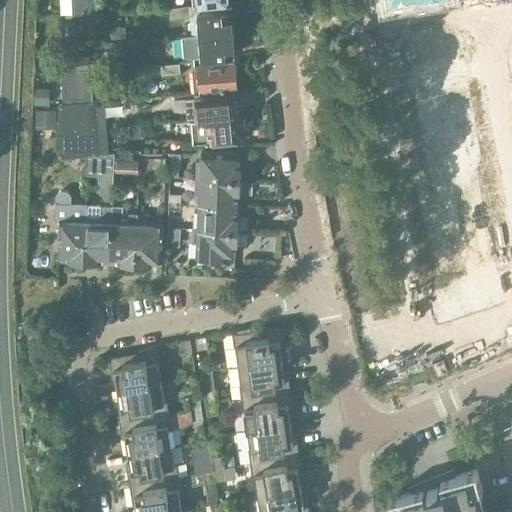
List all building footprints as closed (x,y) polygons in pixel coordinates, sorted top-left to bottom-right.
[(96,0),(63,0),(64,14),(97,13),(96,0)] [(170,19),(190,17),(189,6),(168,8),(170,19)] [(200,34),(234,32),(233,18),(231,18),(230,9),(198,11),(200,34)] [(511,18),(493,22),(502,72),(511,70),(511,18)] [(81,23),(65,23),(65,36),(81,36),(81,23)] [(453,27),(404,36),(408,60),(458,51),(453,27)] [(235,47),(234,32),(200,34),(182,36),(184,57),(195,58),(234,55),(234,47),(235,47)] [(481,40),(473,41),(475,54),(484,53),(481,40)] [(473,41),(465,43),(467,56),(475,54),(473,41)] [(458,51),(408,60),(411,78),(461,70),(458,51)] [(61,73),(89,71),(87,56),(60,58),(61,73)] [(153,75),(180,73),(180,64),(153,65),(153,75)] [(200,90),(237,87),(236,83),(238,81),(238,77),(236,75),(235,64),(194,68),(195,78),(199,77),(200,90)] [(461,70),(411,78),(414,97),(464,88),(461,70)] [(63,105),(93,103),(93,102),(91,102),(89,71),(61,73),(63,105)] [(320,75),(313,75),(314,89),(321,89),(320,75)] [(488,77),(480,79),(482,92),(490,90),(488,77)] [(480,79),(471,80),(474,93),(482,92),(480,79)] [(464,88),(414,97),(418,116),(468,107),(464,88)] [(35,89),(36,106),(49,106),(48,89),(35,89)] [(240,95),(191,99),(173,101),(174,110),(186,110),(187,121),(208,119),(241,116),(240,95)] [(138,100),(122,101),(123,118),(139,117),(138,100)] [(59,105),(59,132),(95,129),(93,103),(63,105),(59,105)] [(36,126),(58,125),(57,107),(36,107),(36,126)] [(468,107),(418,116),(421,135),(471,126),(468,107)] [(495,115),(486,116),(489,129),(497,128),(495,115)] [(241,116),(208,119),(209,130),(193,131),(194,142),(243,138),(241,116)] [(486,116),(478,118),(480,131),(489,129),(486,116)] [(139,124),(127,125),(128,138),(140,137),(139,124)] [(471,126),(421,135),(424,153),(474,144),(471,126)] [(59,132),(59,157),(88,154),(97,153),(95,129),(59,132)] [(184,141),(183,131),(168,132),(166,134),(166,141),(184,141)] [(474,144),(424,153),(428,170),(428,172),(470,164),(470,166),(478,164),(474,144)] [(200,177),(241,179),(242,162),(239,162),(240,153),(202,151),(200,177)] [(97,153),(88,154),(87,171),(103,172),(102,186),(113,186),(113,172),(114,156),(114,152),(97,153)] [(172,153),(171,163),(182,163),(183,153),(172,153)] [(114,156),(113,172),(140,172),(138,154),(114,156)] [(502,154),(493,155),(496,168),(504,167),(502,154)] [(493,155),(485,156),(487,170),(496,168),(493,155)] [(153,158),(152,173),(165,173),(166,173),(166,158),(165,157),(165,158),(153,158)] [(428,170),(420,172),(423,192),(473,183),(470,166),(470,164),(428,172),(428,170)] [(199,203),(238,205),(238,196),(240,196),(241,179),(200,177),(199,203)] [(473,183),(423,192),(427,211),(476,202),(473,183)] [(118,262),(135,263),(137,223),(138,213),(122,213),(122,206),(121,206),(122,189),(112,189),(111,206),(112,206),(110,260),(118,260),(118,262)] [(508,189),(500,191),(502,204),(510,203),(508,189)] [(55,220),(56,220),(60,220),(58,258),(68,258),(67,260),(84,260),(86,220),(86,203),(71,203),(71,195),(67,190),(60,190),(56,194),(55,220)] [(500,191),(491,192),(494,206),(502,204),(500,191)] [(170,193),(169,201),(181,202),(182,194),(170,193)] [(164,210),(165,198),(157,197),(156,209),(164,210)] [(476,202),(427,211),(430,229),(480,221),(476,202)] [(198,229),(239,231),(240,213),(237,213),(238,205),(199,203),(198,213),(196,212),(196,229),(198,229)] [(100,221),(86,220),(84,260),(101,261),(101,259),(110,260),(112,206),(111,206),(101,205),(100,221)] [(480,221),(430,229),(433,248),(483,239),(480,221)] [(153,261),(162,262),(163,224),(137,223),(135,263),(153,263),(153,261)] [(168,227),(168,235),(180,236),(180,228),(168,227)] [(506,228),(498,230),(500,243),(509,241),(506,228)] [(239,231),(198,229),(196,257),(200,257),(205,258),(211,258),(227,259),(227,256),(236,256),(236,247),(238,247),(239,231)] [(483,239),(433,248),(437,267),(486,258),(483,239)] [(486,258),(437,267),(440,286),(490,277),(486,258)] [(490,277),(440,286),(444,309),(494,301),(490,277)] [(30,302),(27,323),(48,327),(51,305),(30,302)] [(250,327),(236,330),(236,333),(232,333),(234,347),(236,347),(238,366),(282,360),(280,349),(284,348),(282,327),(250,331),(250,327)] [(206,336),(196,338),(198,349),(207,347),(206,336)] [(190,339),(180,341),(182,352),(192,351),(190,339)] [(153,346),(139,349),(140,352),(108,357),(112,378),(116,377),(118,389),(161,382),(158,363),(160,363),(158,349),(154,349),(153,346)] [(438,375),(448,371),(443,359),(433,363),(438,375)] [(282,360),(238,366),(241,384),(239,385),(241,398),(290,391),(288,370),(284,371),(282,360)] [(161,382),(118,389),(119,400),(115,400),(119,421),(168,413),(166,400),(164,400),(161,382)] [(204,391),(206,402),(216,401),(214,389),(204,391)] [(290,391),(241,398),(243,411),(244,411),(247,429),(291,423),(289,412),(293,411),(290,391)] [(189,398),(191,409),(201,408),(199,396),(189,398)] [(218,413),(216,401),(206,402),(208,414),(218,413)] [(193,421),(203,419),(201,408),(191,409),(193,421)] [(168,413),(119,421),(122,441),(126,441),(128,452),(171,445),(168,426),(170,426),(168,413)] [(291,423),(247,429),(250,448),(248,448),(249,462),(299,454),(296,434),(292,434),(291,423)] [(171,445),(128,452),(130,463),(126,463),(129,484),(178,476),(176,463),(174,463),(171,445)] [(299,454),(249,462),(252,476),(254,476),(257,494),(301,486),(299,475),(303,475),(299,454)] [(212,457),(214,469),(224,467),(222,456),(212,457)] [(201,459),(203,471),(214,469),(212,457),(201,459)] [(224,467),(214,469),(216,481),(226,479),(224,467)] [(216,481),(214,469),(203,471),(205,482),(216,481)] [(488,511),(476,469),(453,475),(452,470),(420,483),(422,488),(388,498),(392,511),(488,511)] [(178,476),(129,484),(132,505),(136,504),(137,511),(155,511),(181,508),(178,489),(180,489),(178,476)] [(301,486),(257,494),(260,511),(309,511),(307,497),(303,497),(301,486)]
